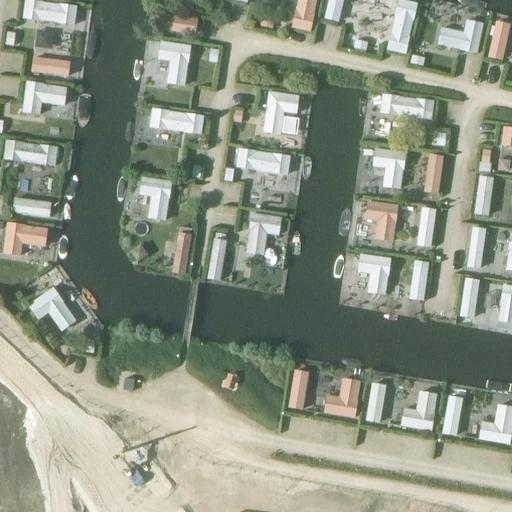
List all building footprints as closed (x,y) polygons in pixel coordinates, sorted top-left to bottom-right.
[(77,23),(79,2),(59,0),(26,0),(25,16),(77,23)] [(312,30),(319,0),(299,0),(294,26),(312,30)] [(341,20),(346,0),(330,0),(327,17),(341,20)] [(407,54),(419,2),(409,0),(400,0),(389,50),(407,54)] [(196,33),(198,17),(164,12),(162,28),(196,33)] [(479,52),(486,22),(468,18),(465,31),(444,26),(440,44),(479,52)] [(272,29),(274,22),(262,19),(260,26),(272,29)] [(505,60),(511,26),(511,22),(499,20),(491,57),(505,60)] [(13,46),(15,34),(7,33),(5,45),(13,46)] [(187,83),(192,44),(162,40),(160,57),(171,59),(168,80),(187,83)] [(366,51),(367,43),(355,40),(353,48),(366,51)] [(217,63),(218,51),(211,50),(209,62),(217,63)] [(422,66),(424,59),(412,56),(410,64),(422,66)] [(69,63),(33,59),(31,73),(68,77),(69,63)] [(26,83),(22,113),(40,116),(41,103),(64,107),(67,89),(26,83)] [(298,111),(300,93),(270,89),(264,130),(282,132),(285,110),(298,111)] [(433,116),(435,98),(384,91),(381,109),(433,116)] [(203,132),(206,113),(153,106),(150,125),(203,132)] [(241,123),(243,111),(235,110),(233,122),(241,123)] [(511,144),(511,125),(505,125),(503,143),(511,144)] [(444,147),(446,135),(438,134),(436,146),(444,147)] [(58,148),(6,141),(4,160),(56,167),(58,148)] [(402,187),(407,150),(376,146),(374,164),(386,166),(384,185),(402,187)] [(289,172),(291,154),(240,147),(237,165),(289,172)] [(481,163),(489,164),(490,151),(482,150),(481,163)] [(439,191),(444,153),(430,151),(425,189),(439,191)] [(489,164),(481,163),(479,163),(478,173),(490,174),(491,164),(489,164)] [(199,179),(201,167),(193,166),(191,178),(199,179)] [(232,182),(234,170),(226,169),(224,181),(232,182)] [(490,214),(495,176),(480,174),(475,212),(490,214)] [(142,178),(139,196),(151,197),(147,220),(165,223),(171,182),(142,178)] [(51,203),(15,199),(13,213),(49,218),(51,203)] [(394,240),(399,203),(368,199),(366,217),(378,219),(376,238),(394,240)] [(432,246),(437,208),(423,206),(418,244),(432,246)] [(279,235),(282,216),(252,212),(247,252),(265,255),(268,233),(279,235)] [(23,244),(45,247),(48,229),(7,224),(3,254),(21,256),(23,244)] [(482,266),(487,228),(473,226),(468,264),(482,266)] [(178,234),(191,236),(192,229),(179,227),(178,234)] [(178,234),(172,273),(185,275),(191,236),(178,234)] [(219,282),(226,242),(213,239),(207,280),(219,282)] [(387,293),(392,255),(361,251),(358,270),(371,271),(369,291),(387,293)] [(425,298),(430,260),(415,258),(410,296),(425,298)] [(476,316),(481,278),(466,276),(461,314),(476,316)] [(511,283),(503,282),(499,319),(511,320),(511,283)] [(62,332),(77,321),(53,287),(28,305),(39,320),(48,314),(62,332)] [(93,354),(95,341),(88,340),(86,352),(93,354)] [(310,372),(295,370),(288,409),(303,412),(310,372)] [(356,416),(362,379),(344,376),(341,395),(329,393),(326,411),(356,416)] [(381,420),(387,383),(373,381),(367,418),(381,420)] [(432,428),(438,391),(421,388),(418,407),(405,405),(403,423),(432,428)] [(458,434),(464,396),(450,394),(444,431),(458,434)] [(510,442),(511,431),(511,404),(499,403),(496,422),(484,420),(481,437),(510,442)]
